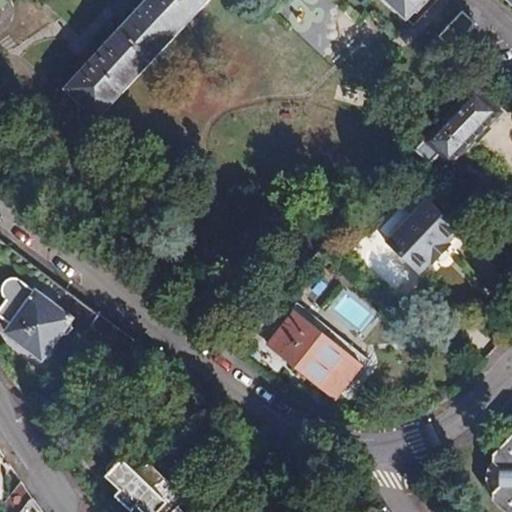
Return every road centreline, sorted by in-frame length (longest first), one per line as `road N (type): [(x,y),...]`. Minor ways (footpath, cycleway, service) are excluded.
road 1 (residential): [(511,369),(430,436),(357,449),(311,436),(0,213)]
road 2 (residential): [(73,511),(0,401)]
